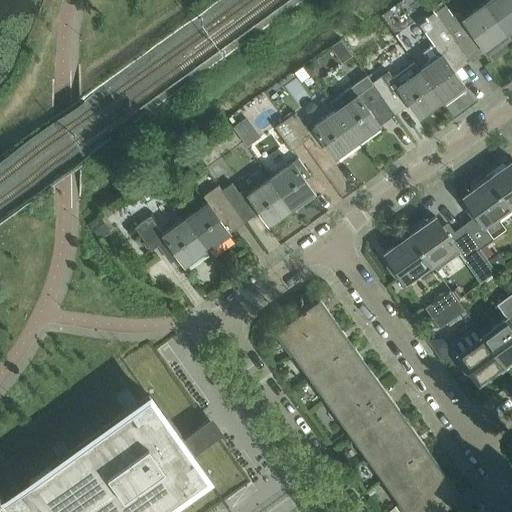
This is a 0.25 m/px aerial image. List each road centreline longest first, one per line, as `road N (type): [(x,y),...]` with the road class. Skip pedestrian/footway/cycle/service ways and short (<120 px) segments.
road 1 (residential): [(354,511),(217,319),(327,242)]
road 2 (residential): [(469,437),(327,242)]
road 3 (residential): [(327,242),(511,110)]
